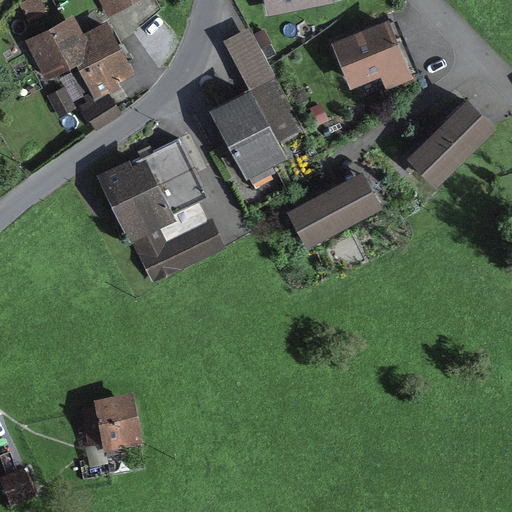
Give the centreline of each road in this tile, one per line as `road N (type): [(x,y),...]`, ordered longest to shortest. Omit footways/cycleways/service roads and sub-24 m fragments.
road 1 (tertiary): [(0,217),(163,95),(191,55),(209,0)]
road 2 (residential): [(425,0),(511,87)]
